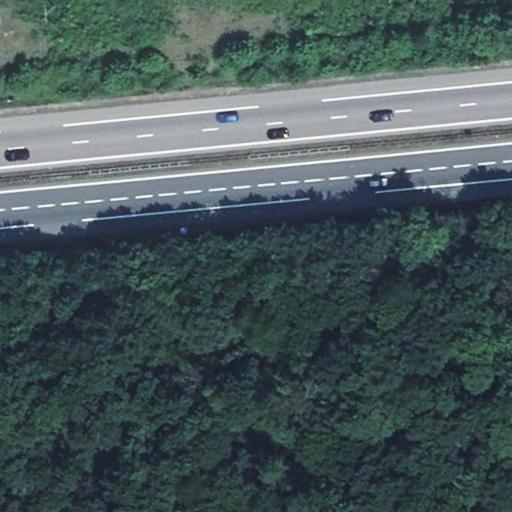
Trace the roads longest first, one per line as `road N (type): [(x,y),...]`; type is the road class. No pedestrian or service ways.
road 1 (motorway): [(511,96),(0,146)]
road 2 (motorway): [(0,207),(511,157)]
